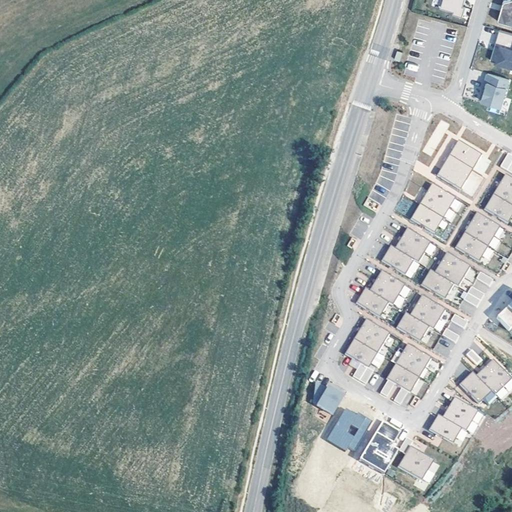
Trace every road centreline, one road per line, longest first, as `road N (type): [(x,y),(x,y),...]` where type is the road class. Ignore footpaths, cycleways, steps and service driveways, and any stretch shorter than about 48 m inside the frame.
road 1 (residential): [(425,98),(401,178),(341,282),(347,324),(328,370),(414,420),(491,299),(511,281)]
road 2 (tertiary): [(253,511),(301,303),(369,82)]
